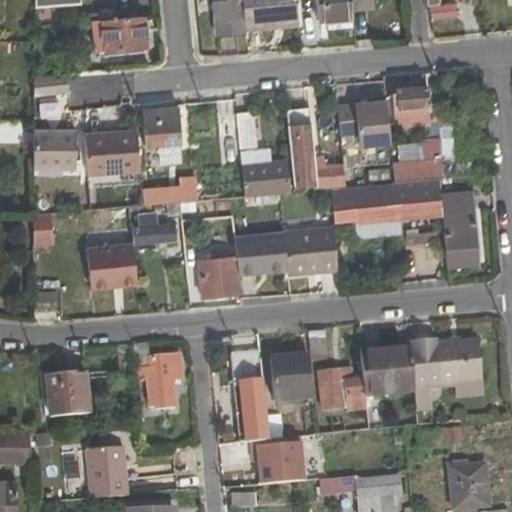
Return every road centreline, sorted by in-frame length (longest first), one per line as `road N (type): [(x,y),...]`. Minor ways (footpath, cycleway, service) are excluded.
road 1 (residential): [(511,297),(191,326)]
road 2 (residential): [(421,61),(188,81)]
road 3 (residential): [(191,326),(0,337)]
road 4 (residential): [(191,326),(211,511)]
road 5 (residential): [(511,178),(502,53)]
